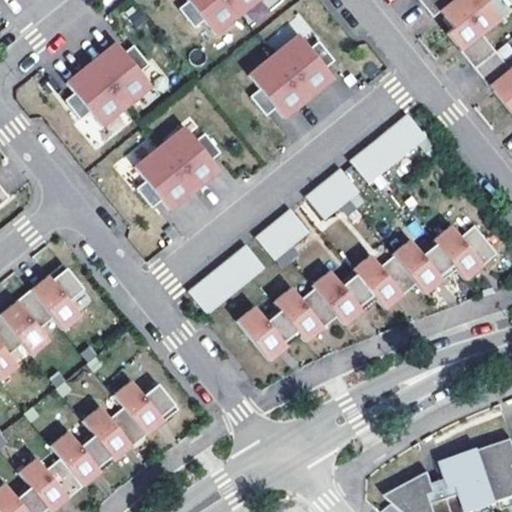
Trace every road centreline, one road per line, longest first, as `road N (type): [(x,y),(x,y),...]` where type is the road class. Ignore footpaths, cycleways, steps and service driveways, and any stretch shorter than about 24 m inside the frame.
road 1 (residential): [(144,291),(415,72)]
road 2 (residential): [(144,291),(279,456)]
road 3 (residential): [(511,190),(415,72)]
